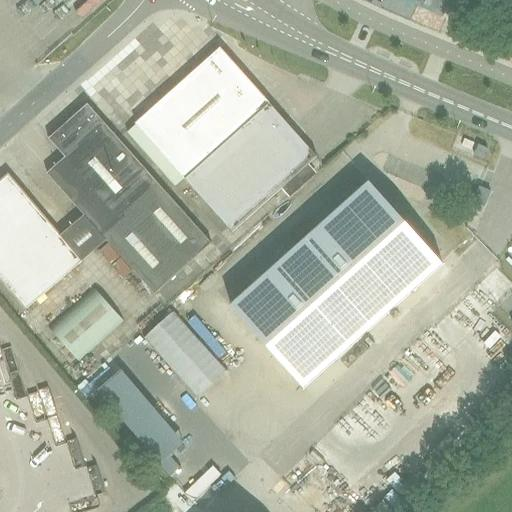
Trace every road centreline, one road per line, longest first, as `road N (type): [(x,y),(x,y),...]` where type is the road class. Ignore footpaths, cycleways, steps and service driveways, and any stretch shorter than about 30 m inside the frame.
road 1 (unknown): [(203,511),(473,258),(511,199)]
road 2 (secondary): [(511,129),(243,0)]
road 3 (unclassified): [(145,0),(0,129)]
